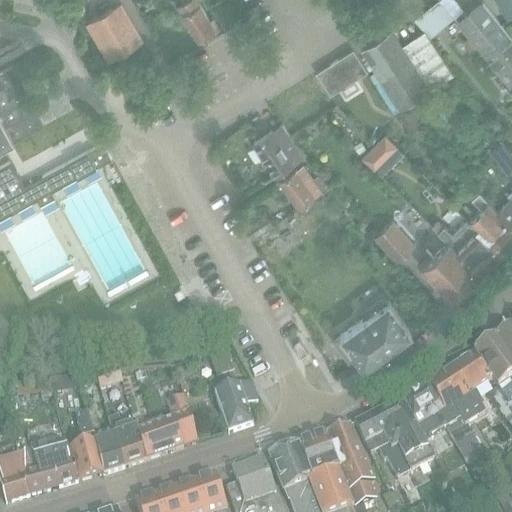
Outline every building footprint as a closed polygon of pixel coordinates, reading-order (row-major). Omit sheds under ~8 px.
[(183,15),(199,42),(219,30),(216,25),(214,27),(197,0),(182,0),(184,2),(178,5),(183,14),(183,15)] [(430,38),(455,18),(440,0),(414,20),(430,38)] [(511,0),(496,0),(508,20),(511,17),(511,0)] [(511,35),(484,1),(458,22),(510,84),(511,82),(511,35)] [(116,4),(85,23),(108,61),(139,42),(116,4)] [(406,106),(432,90),(453,75),(438,53),(446,48),(439,38),(432,43),(424,31),(402,46),(391,30),(361,50),(401,110),(409,122),(415,118),(406,106)] [(343,87),(367,72),(354,51),(317,74),(330,95),(331,95),(339,107),(343,105),(345,108),(353,102),(343,87)] [(0,149),(44,126),(35,110),(28,114),(14,86),(21,82),(12,67),(0,73),(0,149)] [(275,176),(303,157),(281,125),(272,131),(271,131),(253,144),(275,176)] [(11,159),(0,165),(0,219),(38,199),(41,204),(52,198),(50,193),(111,159),(102,143),(25,185),(11,159)] [(299,209),(323,192),(304,165),(280,182),(299,209)] [(480,209),(468,220),(501,255),(511,243),(511,225),(499,213),(497,211),(479,191),(471,199),(480,209)] [(499,213),(511,225),(511,191),(508,196),(511,199),(499,213)] [(245,229),(252,240),(274,225),(267,215),(245,229)] [(440,233),(449,243),(481,274),(501,255),(468,220),(465,217),(449,231),(446,228),(440,233)] [(397,261),(415,245),(393,220),(375,235),(397,261)] [(259,251),(281,237),(274,225),(252,240),(259,251)] [(481,274),(449,243),(421,268),(451,302),(481,274)] [(363,365),(412,330),(389,299),(388,300),(382,292),(362,307),(368,315),(341,334),(334,340),(350,363),(358,358),(363,365)] [(511,329),(495,341),(511,365),(511,329)] [(472,356),(488,384),(492,381),(498,389),(511,380),(511,381),(511,365),(495,341),(472,356)] [(292,347),(298,358),(307,353),(301,342),(292,347)] [(225,351),(209,357),(217,379),(233,373),(225,351)] [(472,356),(427,385),(445,414),(439,417),(441,420),(440,421),(466,464),(483,455),(462,420),(473,413),(477,420),(486,414),(481,407),(483,406),(475,393),(488,384),(472,356)] [(117,371),(95,379),(99,391),(122,384),(117,371)] [(51,395),(77,390),(75,377),(49,382),(51,395)] [(251,383),(239,387),(212,397),(226,435),(253,426),(246,407),(257,403),(251,383)] [(445,414),(427,385),(401,401),(424,446),(431,442),(425,429),(433,424),(439,434),(445,431),(465,465),(466,464),(440,421),(441,420),(439,417),(445,414)] [(137,432),(146,462),(198,445),(184,398),(166,404),(171,420),(137,432)] [(385,408),(375,414),(395,450),(397,449),(399,454),(386,460),(397,481),(434,462),(424,446),(401,401),(386,410),(385,408)] [(84,449),(68,453),(79,483),(103,476),(93,439),(87,414),(76,418),(84,449)] [(395,450),(375,414),(365,419),(366,420),(354,426),(370,457),(388,448),(391,452),(395,450)] [(146,462),(137,432),(134,425),(122,429),(118,418),(108,421),(112,433),(124,469),(146,462)] [(373,484),(364,460),(348,428),(325,437),(343,487),(346,486),(354,509),(376,501),(370,485),(373,484)] [(124,469),(112,433),(93,439),(103,476),(124,469)] [(343,487),(325,437),(268,457),(283,493),(287,503),(288,502),(291,511),(352,511),(352,510),(343,487)] [(31,450),(17,454),(31,497),(79,483),(68,453),(67,448),(63,449),(61,439),(30,448),(31,450)] [(485,471),(500,462),(494,452),(479,461),(485,471)] [(0,459),(0,486),(6,505),(31,497),(17,454),(0,459)] [(283,511),(277,497),(274,494),(262,460),(231,471),(236,486),(225,489),(233,511),(283,511)] [(224,511),(226,511),(213,476),(193,483),(203,511),(224,511)] [(203,511),(193,483),(173,489),(181,511),(203,511)] [(181,511),(173,489),(154,496),(159,511),(181,511)] [(134,503),(136,511),(159,511),(154,496),(134,503)]
